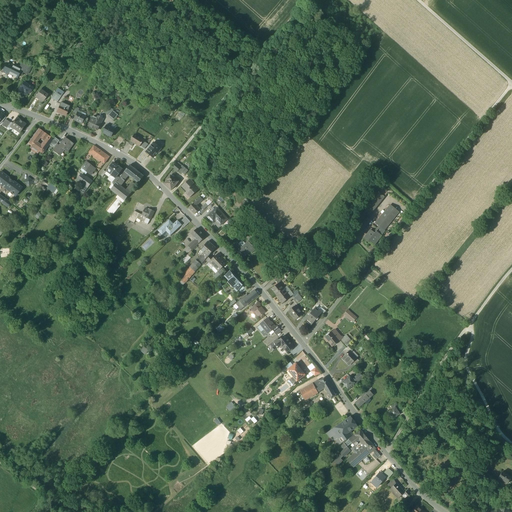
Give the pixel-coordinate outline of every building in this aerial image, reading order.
[(22,62),(18,69),(20,70),(23,72),(23,73),(27,75),(31,66),(22,62)] [(19,74),(20,70),(18,69),(6,63),(2,72),(6,74),(7,73),(17,78),(19,74)] [(28,93),(29,94),(33,89),(30,87),(31,85),(28,83),(27,85),(24,82),(21,85),(20,87),(18,90),(19,91),(18,91),(20,93),(21,92),(21,93),(22,92),(25,93),(26,93),(27,92),(28,93)] [(40,100),(43,102),(47,95),(40,90),(35,97),(39,101),(40,100)] [(50,99),(57,103),(61,96),(55,92),(50,99)] [(57,113),(65,116),(69,107),(60,104),(57,113)] [(118,116),(113,111),(114,110),(109,106),(105,112),(109,115),(109,116),(114,121),(118,116)] [(79,109),(77,112),(76,114),(73,120),(83,124),(86,116),(87,113),(79,109)] [(93,129),(98,131),(102,122),(104,119),(100,117),(98,121),(92,118),(88,127),(89,127),(89,128),(91,129),(93,129)] [(10,127),(19,134),(25,125),(16,118),(10,127)] [(1,125),(6,129),(10,123),(5,119),(1,125)] [(103,134),(111,138),(115,131),(110,128),(111,126),(108,125),(103,134)] [(47,136),(46,137),(44,140),(45,141),(41,147),(35,143),(39,137),(41,138),(43,134),(42,133),(43,132),(38,129),(27,144),(31,146),(29,148),(37,154),(41,150),(44,152),(49,145),(53,140),(53,139),(48,136),(48,137),(47,136)] [(134,144),(140,147),(141,145),(142,145),(142,144),(144,142),(141,139),(135,135),(133,139),(136,141),(134,144)] [(49,145),(53,148),(56,144),(59,141),(54,137),(53,139),(53,140),(49,145)] [(54,152),(58,156),(62,150),(66,152),(72,144),(64,138),(59,146),(54,152)] [(141,145),(140,147),(144,150),(149,145),(144,142),(142,144),(142,145),(141,145)] [(146,152),(153,158),(161,149),(154,143),(146,152)] [(91,154),(105,164),(106,162),(104,160),(107,156),(96,148),(91,154)] [(88,172),(91,174),(94,169),(86,163),(82,168),(88,172)] [(111,165),(107,171),(111,175),(118,166),(113,163),(111,165)] [(136,171),(134,168),(130,165),(124,172),(128,175),(131,178),(138,183),(144,176),(136,171)] [(123,170),(118,166),(111,175),(116,178),(117,176),(120,172),(123,170)] [(116,183),(120,187),(126,179),(128,175),(124,172),(120,178),(116,183)] [(77,180),(81,184),(82,183),(85,178),(81,175),(77,180)] [(165,184),(171,190),(178,182),(174,179),(171,176),(167,180),(168,180),(165,184)] [(28,177),(24,183),(29,186),(33,181),(28,177)] [(85,178),(82,183),(85,185),(88,187),(92,182),(86,177),(85,178)] [(2,186),(9,191),(15,183),(8,178),(2,186)] [(185,193),(190,198),(199,189),(190,179),(182,186),(187,192),(185,193)] [(22,188),(15,183),(9,191),(16,196),(22,188)] [(119,196),(121,197),(124,200),(125,201),(130,194),(126,191),(120,187),(116,183),(115,185),(114,186),(111,190),(119,196)] [(49,184),(46,188),(53,193),(56,189),(49,184)] [(80,198),(88,187),(85,185),(77,196),(80,198)] [(375,189),(384,197),(387,193),(378,185),(375,189)] [(130,186),(126,191),(130,194),(134,189),(130,186)] [(63,193),(70,198),(73,193),(66,188),(63,193)] [(357,220),(363,224),(381,201),(384,197),(375,189),(353,216),(354,217),(357,220)] [(0,201),(7,207),(10,204),(0,196),(0,201)] [(112,216),(124,200),(122,202),(119,200),(121,197),(119,196),(107,212),(112,216)] [(194,203),(196,206),(202,200),(199,197),(193,203),(194,203)] [(188,208),(194,214),(200,209),(196,206),(194,203),(188,208)] [(390,205),(383,214),(376,224),(381,228),(384,230),(391,221),(399,212),(390,205)] [(145,209),(142,215),(141,216),(146,218),(150,220),(154,212),(149,210),(149,211),(148,210),(145,209)] [(216,221),(220,226),(227,219),(217,209),(207,218),(211,221),(213,219),(216,221)] [(128,220),(134,223),(137,219),(136,218),(138,214),(134,211),(129,218),(128,220)] [(137,219),(143,223),(146,218),(141,216),(142,215),(139,213),(138,214),(136,218),(137,219)] [(181,226),(184,228),(190,222),(186,217),(180,223),(182,225),(181,226)] [(166,232),(170,236),(181,226),(182,225),(180,223),(178,221),(174,224),(170,220),(158,231),(162,236),(166,232)] [(195,240),(198,244),(205,237),(197,229),(192,234),(196,239),(195,240)] [(364,238),(373,246),(382,236),(382,235),(381,235),(378,232),(377,231),(375,233),(371,230),(364,238)] [(188,247),(191,250),(198,244),(195,240),(188,247)] [(305,246),(319,263),(327,256),(316,242),(313,244),(311,241),(305,246)] [(22,244),(20,242),(19,242),(14,249),(17,252),(22,244)] [(203,253),(207,257),(214,248),(208,242),(200,249),(203,253)] [(238,252),(240,251),(239,250),(242,248),(241,247),(239,245),(238,244),(237,242),(232,247),(237,253),(238,252)] [(245,244),(241,247),(242,248),(239,250),(240,251),(245,256),(250,251),(251,253),(254,250),(255,250),(258,248),(254,244),(253,245),(251,246),(247,242),(245,244)] [(203,253),(194,264),(198,268),(207,257),(203,253)] [(210,262),(214,266),(223,258),(221,255),(220,256),(217,254),(213,258),(210,262)] [(114,255),(110,259),(114,263),(118,259),(114,255)] [(190,258),(188,256),(187,255),(182,261),(185,264),(191,259),(190,258)] [(327,256),(319,263),(322,267),(330,260),(327,256)] [(225,260),(223,258),(214,266),(219,271),(222,268),(226,263),(224,261),(225,260)] [(194,272),(198,268),(194,264),(190,268),(194,272)] [(194,272),(190,268),(186,273),(188,275),(191,277),(194,272)] [(224,277),(229,281),(234,276),(230,271),(224,277)] [(179,286),(182,282),(188,275),(186,273),(185,272),(176,283),(179,286)] [(191,277),(188,275),(182,282),(185,284),(191,277)] [(237,292),(242,286),(243,285),(234,276),(229,281),(228,283),(228,284),(236,292),(237,292)] [(374,286),(379,291),(388,280),(383,276),(374,286)] [(271,289),(276,295),(285,288),(284,286),(282,288),(279,283),(271,289)] [(236,292),(228,284),(223,286),(226,290),(225,291),(224,291),(229,296),(230,295),(234,299),(234,300),(239,296),(236,292)] [(246,290),(242,286),(237,292),(240,295),(246,290)] [(287,286),(285,288),(286,288),(284,290),(290,297),(292,296),(293,295),(293,294),(287,286)] [(285,288),(276,295),(278,298),(277,298),(282,304),(290,298),(290,297),(284,290),(286,288),(285,288)] [(239,301),(244,307),(259,296),(254,291),(248,295),(249,296),(246,298),(245,297),(239,301)] [(302,299),(298,294),(294,298),(293,299),(296,304),(302,299)] [(255,312),(259,317),(262,315),(263,316),(266,313),(260,305),(261,304),(259,302),(254,305),(255,307),(251,310),(254,313),(255,312)] [(288,312),(295,320),(301,315),(295,307),(288,312)] [(320,309),(318,311),(315,308),(310,315),(305,321),(310,326),(321,313),(323,315),(325,312),(321,309),(320,309)] [(344,315),(353,322),(357,318),(351,313),(348,310),(344,315)] [(301,321),(303,323),(305,321),(310,315),(307,313),(302,319),(301,321)] [(267,334),(269,333),(272,330),(275,328),(272,323),(271,324),(267,319),(261,324),(265,330),(264,331),(267,334)] [(216,329),(220,333),(225,329),(221,324),(216,329)] [(257,328),(261,333),(264,331),(265,330),(261,324),(257,328)] [(334,330),(332,332),(339,341),(340,341),(340,340),(343,338),(342,336),(341,338),(334,330)] [(332,347),(339,341),(332,332),(324,339),(327,342),(328,342),(332,347)] [(280,345),(287,354),(294,348),(289,343),(290,342),(285,336),(278,342),(277,340),(270,346),(275,351),(278,349),(277,348),(280,345)] [(340,341),(346,348),(347,346),(351,343),(345,336),(343,338),(340,340),(340,341)] [(351,351),(347,346),(346,348),(343,351),(346,355),(349,352),(350,352),(351,351)] [(352,350),(351,351),(350,352),(353,355),(352,356),(355,360),(357,358),(358,356),(352,350)] [(342,359),(349,365),(352,363),(355,360),(352,356),(353,355),(350,352),(349,352),(346,355),(342,359)] [(288,370),(293,366),(290,362),(285,367),(288,370)] [(291,379),(294,383),(305,375),(296,364),(293,366),(288,370),(293,377),(291,379)] [(313,375),(314,377),(320,373),(316,367),(310,371),(313,375)] [(351,380),(354,384),(363,378),(360,374),(351,380)] [(342,382),(349,390),(355,385),(354,384),(351,380),(349,377),(342,382)] [(325,378),(319,381),(319,380),(313,384),(300,391),(306,401),(309,398),(318,393),(325,388),(329,385),(325,378)] [(325,388),(331,399),(336,396),(329,385),(325,388)] [(360,406),(365,402),(367,404),(368,403),(369,403),(369,402),(370,401),(371,400),(369,399),(372,396),(369,392),(368,392),(367,393),(364,391),(361,396),(362,397),(356,402),(357,402),(360,406)] [(233,411),(235,409),(230,403),(226,407),(230,412),(232,410),(233,411)] [(389,416),(393,420),(397,417),(397,416),(400,414),(397,410),(395,407),(393,409),(388,412),(391,415),(389,416)] [(342,422),(349,432),(357,427),(351,417),(342,422)] [(332,430),(341,443),(351,436),(349,432),(342,422),(332,430)] [(341,443),(332,430),(326,434),(330,439),(333,437),(338,445),(341,443)] [(351,442),(355,446),(360,441),(370,453),(375,449),(360,430),(352,437),(349,439),(351,442)] [(361,461),(370,453),(360,441),(355,446),(353,448),(357,452),(354,454),(361,461)] [(350,451),(346,446),(344,444),(341,446),(344,449),(340,454),(344,457),(350,451)] [(372,455),(376,460),(381,456),(375,450),(373,452),(374,453),(372,455)] [(347,460),(353,468),(361,461),(354,454),(347,460)] [(393,473),(388,469),(383,475),(385,477),(385,478),(388,480),(393,473)] [(504,481),(508,483),(509,481),(510,481),(511,478),(511,477),(502,472),(499,478),(498,480),(501,482),(502,482),(503,483),(504,481)] [(371,483),(377,488),(385,478),(385,477),(383,475),(380,473),(371,483)] [(377,488),(371,483),(368,486),(374,491),(377,488)] [(398,498),(401,495),(404,493),(396,484),(390,489),(398,498)] [(407,490),(404,493),(401,495),(404,498),(407,496),(410,493),(407,490)]
